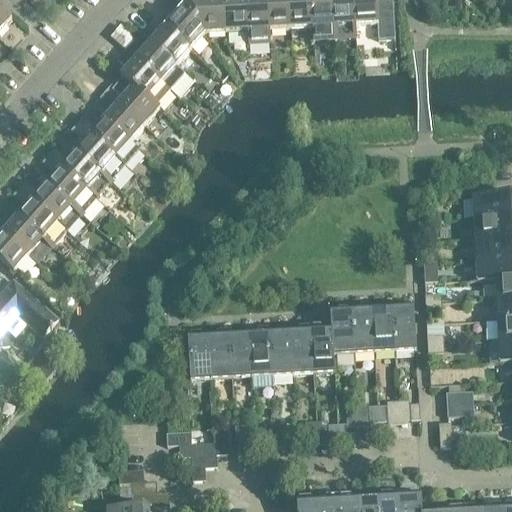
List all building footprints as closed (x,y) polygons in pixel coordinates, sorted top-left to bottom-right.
[(211,0),(212,3),(188,4),(204,37),(227,36),(224,0),(211,0)] [(236,0),(224,0),(227,36),(248,35),(246,0),(236,1),(236,0)] [(270,34),(267,0),(253,0),(246,0),(248,35),(249,48),(270,46),(270,34)] [(267,0),(270,34),(291,32),(289,0),(267,0)] [(289,0),(291,32),(313,31),(310,0),(289,0)] [(334,45),(332,0),(310,0),(313,31),(313,46),(334,45)] [(353,0),(332,0),(335,44),(356,44),(356,29),(353,0)] [(353,0),(356,29),(377,27),(378,44),(395,43),(393,2),(377,3),(376,0),(353,0)] [(204,37),(188,4),(173,21),(162,12),(154,22),(190,54),(204,37)] [(0,34),(11,22),(5,17),(0,11),(0,34)] [(190,54),(154,22),(146,30),(157,40),(150,47),(175,70),(190,54)] [(185,78),(175,70),(150,47),(144,54),(134,45),(125,54),(170,94),(185,78)] [(170,94),(125,54),(117,63),(128,72),(121,80),(133,91),(156,110),(170,94)] [(156,110),(133,91),(125,100),(112,88),(106,95),(144,130),(159,113),(156,110)] [(144,130),(106,95),(100,102),(113,113),(104,123),(130,146),(144,130)] [(130,146),(104,123),(96,132),(83,121),(77,127),(125,170),(139,154),(130,146)] [(125,170),(77,127),(71,134),(84,146),(75,155),(111,187),(125,170)] [(111,187),(75,155),(67,164),(54,153),(48,160),(96,203),(111,187)] [(96,203),(48,160),(42,166),(56,178),(47,188),(82,219),(96,203)] [(82,219),(47,188),(38,197),(25,185),(19,192),(67,235),(82,219)] [(67,235),(19,192),(13,199),(26,210),(18,220),(53,252),(65,238),(70,243),(72,240),(79,246),(67,235)] [(511,198),(472,201),(473,222),(511,220),(511,198)] [(53,252),(18,220),(9,229),(0,221),(0,233),(38,267),(53,252)] [(511,220),(473,222),(475,243),(511,240),(511,220)] [(38,267),(0,233),(0,263),(14,276),(28,260),(38,268),(38,267)] [(511,240),(475,243),(476,263),(511,261),(511,240)] [(511,261),(476,263),(477,284),(511,281),(511,261)] [(511,281),(477,284),(495,283),(496,303),(511,302),(511,281)] [(0,335),(15,319),(17,317),(41,339),(49,330),(50,331),(57,323),(13,283),(0,296),(0,335)] [(511,302),(496,303),(497,324),(511,323),(511,302)] [(403,314),(392,315),(394,355),(415,354),(413,307),(402,307),(403,314)] [(381,308),(371,309),(374,356),(394,355),(392,315),(381,315),(381,308)] [(362,317),(351,317),(353,357),(374,356),(371,309),(362,310),(362,317)] [(340,310),(330,311),(333,358),(353,357),(351,317),(340,318),(340,310)] [(322,337),(311,337),(313,377),(334,376),(333,358),(330,311),(331,329),(321,329),(322,337)] [(511,323),(497,324),(498,344),(511,343),(511,323)] [(281,339),(270,339),(273,379),(293,378),(290,331),(280,332),(281,339)] [(300,331),(290,331),(293,378),(313,377),(311,337),(300,338),(300,331)] [(240,341),(229,342),(232,382),(252,380),(250,333),(240,334),(240,341)] [(259,333),(250,333),(252,380),(273,379),(270,339),(259,340),(259,333)] [(218,335),(209,336),(211,383),(232,382),(229,342),(219,342),(218,335)] [(190,384),(211,383),(209,336),(199,336),(199,343),(189,343),(189,337),(187,337),(190,384)] [(442,339),(426,340),(427,348),(443,347),(442,339)] [(511,343),(498,344),(499,365),(511,364),(511,343)] [(443,347),(427,348),(427,357),(444,356),(443,347)] [(40,390),(60,368),(42,352),(22,374),(24,376),(40,390)] [(0,384),(8,392),(16,383),(17,384),(24,376),(0,354),(0,384)] [(472,396),(446,397),(447,409),(457,408),(473,407),(472,396)] [(473,407),(457,408),(458,420),(474,419),(473,407)] [(419,423),(418,408),(409,408),(410,424),(419,423)] [(457,408),(447,409),(448,421),(458,420),(457,408)] [(378,426),(377,410),(368,411),(369,426),(378,426)] [(378,426),(386,425),(385,410),(377,410),(378,426)] [(441,451),(453,450),(451,427),(439,427),(441,451)] [(337,444),(336,428),(328,429),(329,445),(337,444)] [(337,444),(346,444),(345,428),(336,428),(337,444)] [(297,446),(296,430),(287,431),(288,447),(297,446)] [(297,446),(305,446),(304,430),(296,430),(297,446)] [(256,449),(264,448),(263,432),(255,433),(256,449)] [(256,449),(255,433),(246,433),(247,449),(256,449)] [(227,434),(215,435),(216,447),(217,459),(228,458),(227,434)] [(191,436),(166,438),(167,450),(178,450),(192,449),(192,436),(191,436)] [(216,447),(204,448),(204,461),(205,472),(217,472),(217,459),(216,447)] [(192,449),(178,450),(179,462),(191,461),(204,461),(204,448),(192,449)] [(204,461),(191,461),(193,485),(206,485),(205,472),(204,461)] [(143,474),(121,474),(118,474),(119,488),(131,488),(144,487),(144,486),(143,474)] [(144,487),(131,488),(132,499),(157,498),(156,485),(144,486),(144,487)] [(408,495),(399,496),(400,511),(420,511),(420,495),(419,495),(419,502),(409,502),(408,495)] [(441,511),(432,511),(431,511),(421,511),(421,495),(420,495),(420,511),(441,511)] [(390,503),(379,504),(379,511),(400,511),(399,496),(389,496),(390,503)] [(368,497),(358,498),(359,511),(379,511),(379,504),(368,504),(368,497)] [(123,511),(153,511),(169,510),(168,498),(157,498),(132,499),(133,511),(123,511)] [(349,505),(338,506),(338,511),(359,511),(358,498),(349,498),(349,505)] [(338,499),(317,500),(318,511),(338,511),(338,506),(338,499)] [(296,511),(318,511),(317,500),(308,501),(308,508),(298,508),(298,501),(296,501),(296,511)]
